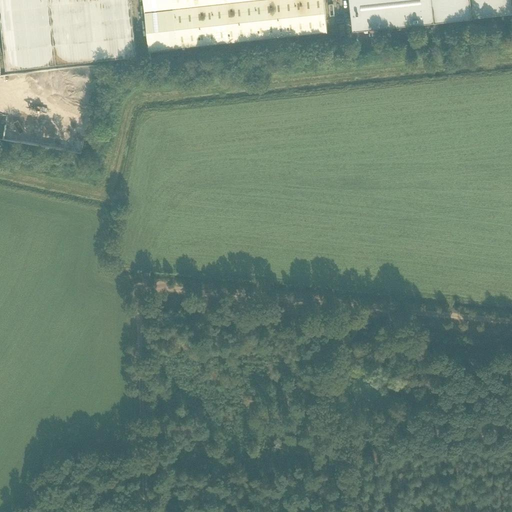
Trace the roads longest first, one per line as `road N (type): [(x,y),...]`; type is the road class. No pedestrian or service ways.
road 1 (track): [(346,303),(151,295),(141,310),(142,511)]
road 2 (track): [(511,319),(346,303)]
